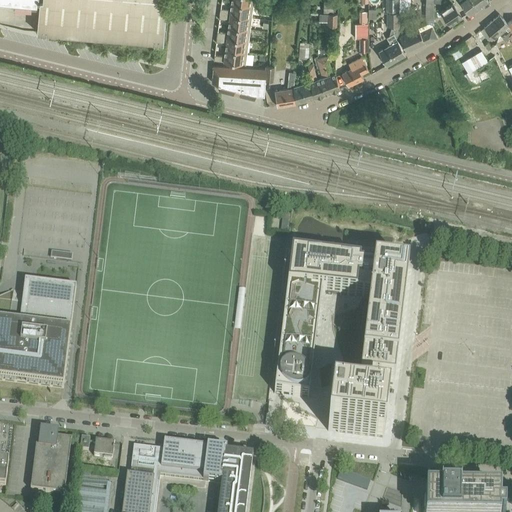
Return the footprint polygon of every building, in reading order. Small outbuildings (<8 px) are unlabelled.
[(163,43),(166,0),(39,0),(37,32),(163,43)] [(398,0),(389,0),(389,11),(399,11),(398,0)] [(400,0),(399,13),(410,14),(410,0),(400,0)] [(424,0),(424,20),(429,22),(433,24),(433,2),(433,0),(424,0)] [(458,0),(469,14),(479,7),(473,0),(458,0)] [(324,1),(324,13),(329,13),(334,13),(334,1),(324,1)] [(220,13),(251,17),(253,5),(231,2),(230,9),(220,7),(220,13)] [(441,11),(450,24),(462,16),(452,3),(441,11)] [(399,12),(387,12),(387,26),(393,26),(399,26),(399,12)] [(229,19),(228,26),(250,28),(251,17),(220,13),(219,18),(229,19)] [(320,21),(329,21),(329,13),(324,13),(320,13),(320,21)] [(329,13),(329,21),(328,25),(338,26),(338,13),(334,13),(329,13)] [(499,14),(492,20),(501,32),(505,28),(508,31),(511,28),(508,23),(499,14)] [(494,39),(501,32),(492,20),(484,27),(494,39)] [(360,23),(355,23),(355,37),(360,37),(368,37),(368,23),(360,23)] [(217,36),(248,40),(250,28),(228,26),(227,32),(217,31),(217,36)] [(391,44),(378,51),(386,65),(405,54),(397,38),(399,32),(399,26),(393,26),(390,34),(387,36),(391,44)] [(425,43),(437,38),(432,26),(420,31),(418,27),(399,36),(406,51),(424,42),(425,43)] [(481,29),(476,33),(486,46),(490,43),(481,29)] [(226,43),(225,49),(247,52),(248,40),(217,36),(216,41),(226,43)] [(360,37),(360,51),(368,51),(368,37),(360,37)] [(300,42),(299,58),(310,58),(310,42),(300,42)] [(459,47),(449,53),(454,60),(463,54),(459,47)] [(245,64),(247,52),(225,49),(224,55),(214,54),(214,60),(245,64)] [(328,56),(316,60),(322,77),(321,78),(326,93),(333,91),(324,62),(327,61),(326,59),(328,58),(328,56)] [(342,73),(348,86),(363,78),(361,73),(368,70),(361,56),(348,63),(351,68),(342,73)] [(333,91),(340,88),(335,72),(333,73),(328,58),(326,59),(327,61),(324,62),(333,91)] [(311,81),(315,97),(326,93),(321,78),(318,79),(313,64),(306,66),(311,81)] [(266,65),(266,69),(265,80),(273,81),(274,66),(269,66),(266,65)] [(256,93),(264,93),(265,80),(266,69),(242,67),(213,66),(212,82),(220,84),(218,90),(233,94),(234,93),(240,94),(239,95),(254,99),(256,93)] [(486,69),(478,72),(482,81),(490,77),(486,69)] [(274,90),(277,106),(296,103),(294,86),(295,79),(296,72),(290,72),(289,78),(288,88),(274,90)] [(315,97),(311,81),(294,86),(296,103),(315,97)] [(286,302),(274,393),(309,398),(311,381),(311,376),(312,373),(312,368),(313,366),(313,361),(313,359),(314,353),(314,351),(315,346),(315,344),(316,338),(320,306),(321,294),(322,293),(327,294),(326,294),(332,295),(332,294),(370,299),(360,381),(394,385),(408,269),(360,263),(292,254),(287,289),(286,302)] [(14,290),(12,290),(0,297),(0,381),(17,383),(59,388),(64,389),(76,288),(25,281),(24,291),(14,290)] [(422,335),(421,348),(430,349),(430,335),(422,335)] [(328,429),(328,431),(332,432),(337,433),(384,438),(388,404),(332,397),(331,406),(330,406),(329,412),(330,412),(330,417),(329,422),(329,424),(328,429)] [(36,447),(30,491),(64,495),(71,442),(72,442),(72,441),(59,439),(59,440),(57,439),(57,434),(58,434),(58,433),(49,436),(49,437),(41,436),(40,448),(36,447)] [(89,451),(90,443),(90,439),(82,438),(80,450),(89,451)] [(96,444),(94,456),(112,459),(113,451),(114,451),(114,449),(114,444),(96,442),(96,444)] [(245,511),(249,486),(250,480),(253,457),(248,457),(248,456),(226,454),(227,450),(164,442),(163,451),(134,447),(132,461),(134,461),(133,465),(132,469),(131,469),(130,476),(127,475),(127,476),(129,477),(124,511),(245,511)] [(0,487),(6,488),(9,462),(0,460),(0,487)] [(341,468),(337,478),(368,490),(372,481),(341,468)] [(504,511),(505,509),(502,509),(499,509),(499,494),(459,494),(459,493),(446,493),(445,493),(430,492),(425,492),(424,511),(504,511)]
